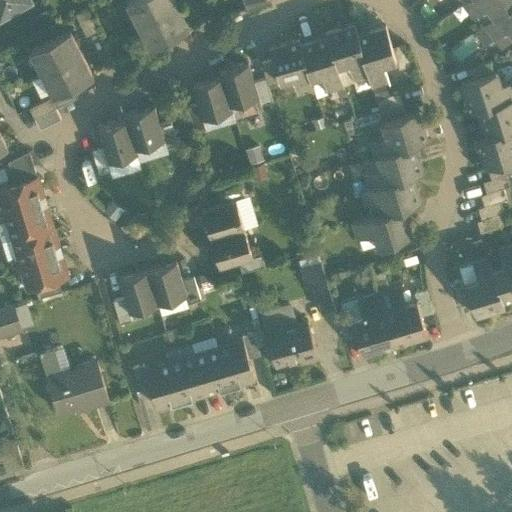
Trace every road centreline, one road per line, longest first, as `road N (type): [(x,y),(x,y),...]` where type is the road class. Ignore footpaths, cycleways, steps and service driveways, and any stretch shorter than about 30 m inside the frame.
road 1 (residential): [(301,0),(100,100),(71,130),(67,199),(92,256),(126,257),(183,238)]
road 2 (residential): [(465,354),(438,284),(436,237),(456,138),(409,25),(379,0)]
road 3 (residential): [(299,403),(0,494)]
road 4 (residential): [(465,354),(299,403)]
